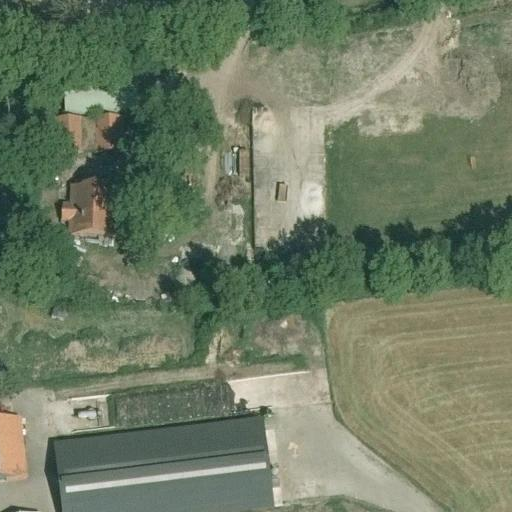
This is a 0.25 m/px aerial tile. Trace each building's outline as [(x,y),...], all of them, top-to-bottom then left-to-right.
[(0,0),(0,10),(18,6),(16,0),(0,0)] [(284,100),(281,49),(266,50),(269,101),(284,100)] [(124,153),(123,119),(54,121),(55,155),(124,153)] [(69,237),(113,239),(115,190),(71,188),(70,210),(62,210),(62,223),(69,223),(69,237)] [(0,483),(29,480),(22,419),(0,421),(0,483)] [(244,511),(272,509),(261,424),(55,450),(55,453),(62,511),(244,511)]
